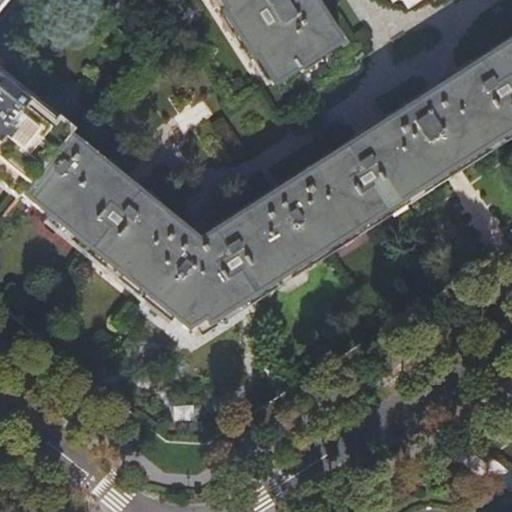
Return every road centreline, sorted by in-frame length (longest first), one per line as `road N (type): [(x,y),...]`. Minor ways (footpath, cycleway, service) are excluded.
road 1 (tertiary): [(239,511),(511,336)]
road 2 (residential): [(0,400),(134,511)]
